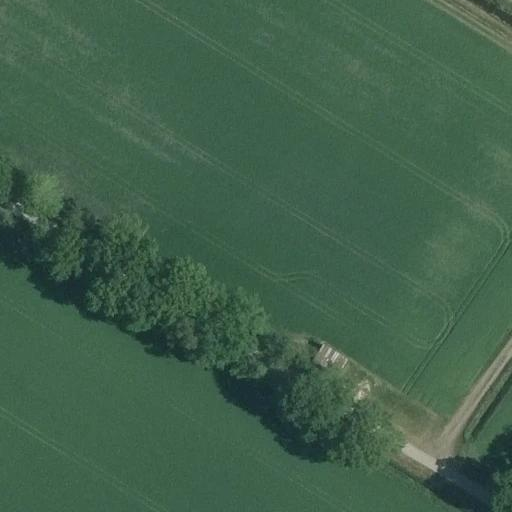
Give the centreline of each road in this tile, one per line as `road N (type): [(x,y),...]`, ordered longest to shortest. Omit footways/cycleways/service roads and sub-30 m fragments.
road 1 (unclassified): [(0,202),(502,511)]
road 2 (track): [(511,343),(427,465)]
